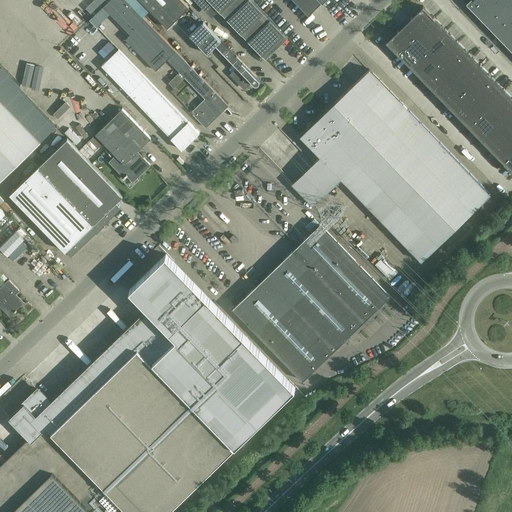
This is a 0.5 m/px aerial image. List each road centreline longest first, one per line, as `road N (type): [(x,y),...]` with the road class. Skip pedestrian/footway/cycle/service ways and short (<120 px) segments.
road 1 (unclassified): [(0,368),(381,0)]
road 2 (secondary): [(264,511),(413,380)]
